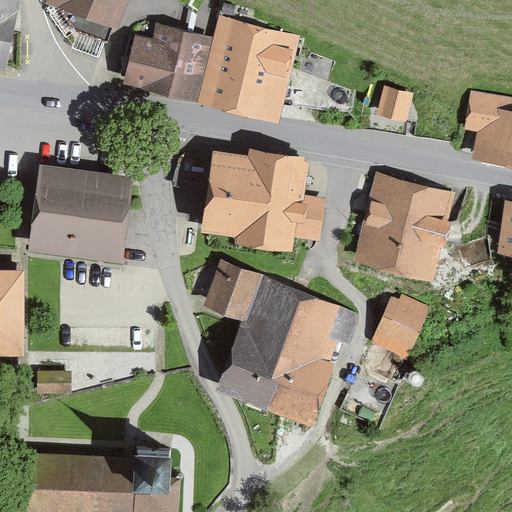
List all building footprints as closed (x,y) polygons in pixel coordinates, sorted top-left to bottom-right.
[(15,0),(0,0),(0,68),(2,70),(15,0)] [(46,0),(45,5),(113,30),(125,0),(46,0)] [(172,0),(189,10),(194,0),(172,0)] [(295,35),(234,20),(221,72),(210,70),(205,92),(275,110),(281,88),(265,84),(275,49),(290,53),(295,35)] [(130,39),(122,72),(191,89),(205,33),(163,23),(157,46),(130,39)] [(387,87),(382,108),(404,113),(409,92),(387,87)] [(511,166),(511,101),(469,94),(462,132),(475,134),(471,160),(511,166)] [(203,184),(197,227),(242,235),(242,233),(285,239),(289,216),(298,217),(296,233),(316,235),(320,205),(299,201),(305,159),(254,151),(254,154),(220,149),(219,156),(189,152),(181,154),(178,159),(173,179),(203,184)] [(35,165),(25,251),(116,262),(124,193),(126,175),(35,165)] [(395,172),(373,256),(449,275),(471,192),(395,172)] [(255,273),(229,263),(215,299),(228,304),(241,309),(255,273)] [(22,270),(0,270),(0,354),(22,354),(22,270)] [(225,382),(269,398),(304,292),(272,280),(253,328),(241,323),(228,355),(235,358),(225,382)] [(358,313),(304,292),(269,398),(282,403),(281,406),(313,418),(327,374),(312,369),(324,332),(349,341),(358,313)] [(429,312),(391,296),(372,343),(410,358),(429,312)] [(66,374),(41,373),(40,390),(65,391),(66,374)] [(28,492),(27,506),(134,511),(133,511),(138,511),(139,511),(170,511),(175,511),(174,511),(174,481),(181,476),(178,473),(172,478),(169,478),(170,449),(137,447),(136,459),(29,454),(29,468),(15,467),(14,491),(28,492)]
